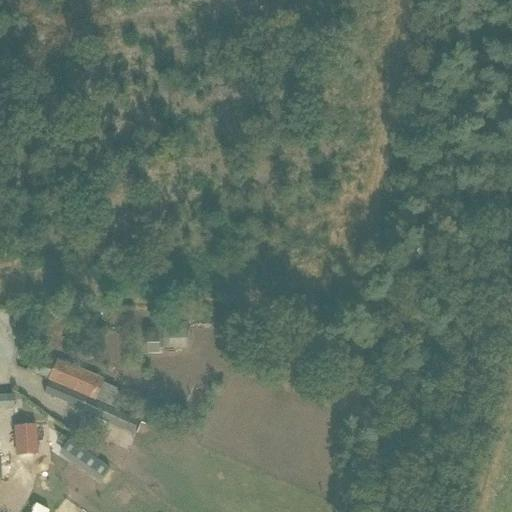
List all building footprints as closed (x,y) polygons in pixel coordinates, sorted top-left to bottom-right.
[(12,310),(12,325),(35,325),(35,310),(12,310)] [(186,324),(145,327),(146,352),(158,352),(188,350),(186,326),(186,324)] [(261,330),(255,343),(273,351),(279,339),(261,330)] [(33,358),(26,372),(35,376),(45,380),(48,382),(95,403),(102,385),(104,381),(56,361),(54,367),(33,358)] [(48,382),(44,394),(80,410),(79,412),(123,433),(130,419),(117,413),(95,403),(48,382)] [(13,396),(0,396),(0,412),(14,412),(13,396)] [(13,429),(15,458),(38,456),(35,427),(13,429)]
